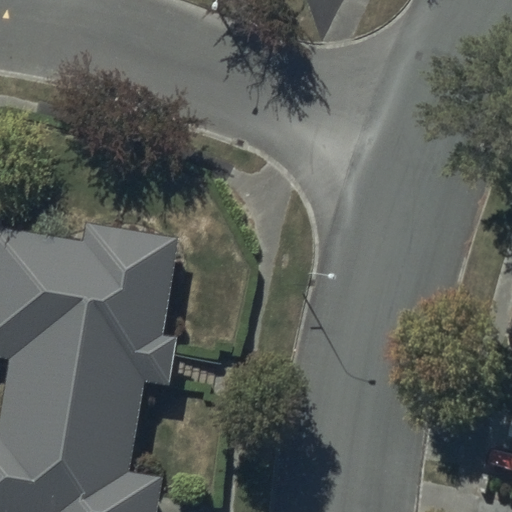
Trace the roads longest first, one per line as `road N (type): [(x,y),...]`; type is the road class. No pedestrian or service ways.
road 1 (residential): [(0,12),(155,48),(420,146)]
road 2 (residential): [(420,146),(376,308),(344,511)]
road 3 (residential): [(485,0),(420,146)]
